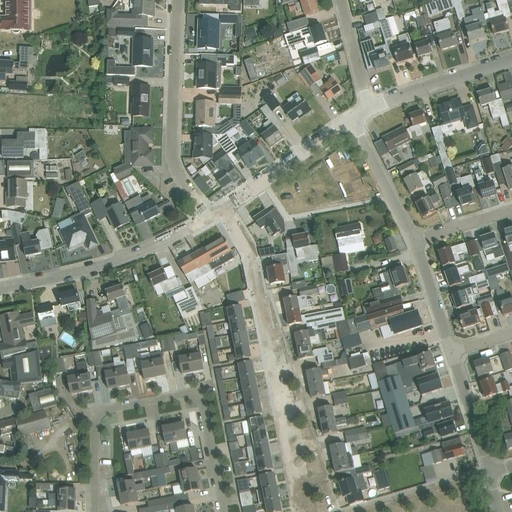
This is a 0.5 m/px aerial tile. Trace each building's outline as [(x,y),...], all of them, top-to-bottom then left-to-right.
[(7,31),(17,31),(31,31),(31,0),(7,0),(7,13),(8,13),(8,18),(1,18),(1,30),(7,30),(7,31)] [(135,0),(136,2),(135,10),(132,10),(132,15),(118,14),(118,10),(107,9),(106,25),(147,27),(147,17),(154,17),(154,0),(135,0)] [(230,11),(240,11),(240,0),(230,0),(231,0),(227,0),(226,0),(199,0),(200,5),(231,6),(230,11)] [(313,0),(308,0),(288,6),(293,20),(305,16),(317,13),(313,0)] [(429,17),(455,8),(452,0),(442,0),(434,3),(433,3),(428,5),(425,6),(429,17)] [(458,20),(465,18),(459,0),(452,0),(455,8),(458,20)] [(506,0),(495,0),(500,13),(503,12),(503,14),(504,18),(511,16),(511,14),(506,0)] [(425,6),(414,9),(416,15),(420,14),(421,17),(424,26),(431,25),(429,17),(425,6)] [(379,21),(386,19),(383,8),(376,10),(379,21)] [(473,17),(464,20),(470,42),(484,38),(481,26),(486,24),(482,8),(472,11),(473,17)] [(494,8),(487,10),(491,24),(494,35),(509,31),(505,19),(498,22),(494,8)] [(376,13),(373,14),(364,17),(367,26),(379,22),(376,13)] [(406,31),(401,15),(394,17),(399,33),(406,31)] [(221,24),(236,24),(235,37),(241,37),(242,17),(221,16),(221,24)] [(448,18),(434,23),(438,37),(437,38),(442,51),(456,46),(448,18)] [(306,19),(287,24),(289,33),(309,26),(306,19)] [(385,21),(379,23),(385,40),(391,38),(393,37),(388,20),(385,21)] [(206,49),(206,50),(207,50),(207,49),(218,49),(219,22),(201,21),(200,40),(199,40),(198,49),(206,49)] [(380,28),(379,22),(376,23),(367,26),(363,27),(365,33),(380,28)] [(310,28),(285,36),(288,46),(304,41),(307,48),(315,46),(327,42),(322,27),(311,30),(310,28)] [(244,32),(247,41),(257,37),(254,28),(244,32)] [(116,29),(108,29),(108,37),(116,37),(116,29)] [(134,29),(118,29),(117,37),(134,37),(134,29)] [(424,44),(414,47),(415,48),(418,58),(432,54),(429,44),(425,29),(420,30),(424,44)] [(280,32),(272,34),(274,40),(282,37),(280,32)] [(413,60),(408,45),(411,45),(408,34),(398,38),(401,48),(393,50),(398,64),(408,61),(408,60),(411,59),(412,60),(413,60)] [(152,67),(152,58),(153,40),(134,39),(133,67),(152,67)] [(372,40),(360,44),(367,71),(375,69),(376,71),(377,71),(377,70),(381,69),(389,67),(388,61),(385,55),(388,54),(386,47),(386,46),(375,50),(372,40)] [(21,48),(20,63),(9,63),(0,62),(0,82),(6,83),(6,76),(12,76),(12,75),(14,75),(14,70),(28,71),(29,55),(33,56),(33,48),(21,48)] [(300,54),(304,65),(319,60),(315,49),(300,54)] [(344,52),(334,54),(336,61),(339,60),(346,59),(344,52)] [(196,82),(196,87),(198,88),(198,89),(208,89),(216,89),(221,89),(221,75),(217,75),(217,67),(222,67),(226,67),(226,64),(234,65),(234,57),(234,56),(218,55),(217,58),(213,58),(203,58),(203,65),(198,65),(198,75),(200,75),(200,79),(199,79),(199,81),(198,81),(196,82)] [(258,80),(251,59),(244,62),(251,82),(258,80)] [(106,75),(135,76),(135,69),(115,68),(116,61),(107,61),(106,75)] [(332,78),(323,85),(320,81),(321,80),(311,66),(298,75),(308,89),(310,87),(316,84),(328,101),(342,91),(332,78)] [(284,81),(292,79),(289,71),(281,74),(284,81)] [(107,83),(115,84),(115,86),(129,87),(129,79),(115,78),(107,77),(107,83)] [(10,91),(27,92),(28,84),(10,83),(10,91)] [(511,84),(498,88),(501,100),(502,100),(506,99),(507,101),(511,100),(511,99),(511,98),(511,84)] [(132,117),(149,117),(149,104),(148,104),(148,97),(149,97),(150,87),(133,87),(132,117)] [(223,87),(223,96),(236,97),(241,97),(241,88),(223,87)] [(493,120),(500,118),(503,127),(509,126),(502,100),(501,100),(496,101),(492,90),(490,89),(479,92),(479,94),(478,94),(481,106),(488,104),(493,120)] [(271,93),(263,99),(272,112),(280,106),(271,93)] [(220,96),(220,104),(235,105),(241,105),(241,97),(236,97),(223,96),(220,96)] [(283,108),(293,122),(302,115),(303,116),(311,111),(301,98),(291,106),(290,104),(283,108)] [(0,99),(0,123),(14,124),(15,100),(0,99)] [(465,119),(468,130),(478,127),(472,106),(462,109),(460,102),(440,108),(440,107),(439,108),(444,125),(465,119)] [(197,103),(196,113),(199,113),(199,114),(200,115),(200,118),(199,119),(199,127),(203,127),(203,135),(213,135),(212,135),(224,135),(234,128),(229,121),(221,127),(215,127),(216,103),(197,103)] [(283,140),(277,132),(283,128),(275,117),(266,105),(260,110),(269,121),(263,125),(268,132),(262,137),(271,149),(283,140)] [(417,137),(422,135),(419,126),(426,124),(423,112),(410,116),(413,127),(409,129),(412,137),(413,140),(417,138),(417,137)] [(245,120),(239,125),(248,138),(255,133),(245,120)] [(404,127),(392,133),(393,135),(384,139),(383,138),(382,138),(389,152),(390,152),(392,157),(399,154),(396,149),(411,141),(404,127)] [(440,156),(440,157),(448,155),(448,153),(450,153),(447,144),(444,145),(443,140),(444,140),(440,127),(432,129),(440,156)] [(18,143),(3,143),(3,159),(23,159),(23,150),(34,150),(34,149),(46,149),(46,130),(35,130),(35,135),(34,135),(34,134),(18,134),(18,143)] [(152,130),(132,130),(133,166),(153,166),(153,163),(155,161),(155,157),(153,156),(153,152),(147,152),(147,144),(153,144),(153,140),(154,139),(154,134),(152,133),(152,130)] [(218,143),(213,135),(203,135),(198,135),(198,142),(196,142),(195,156),(194,156),(194,159),(198,159),(203,165),(211,159),(213,160),(213,146),(214,146),(218,143)] [(503,146),(501,149),(503,151),(508,150),(511,145),(511,141),(510,139),(503,146)] [(233,156),(230,158),(233,163),(236,161),(238,162),(242,159),(248,168),(264,156),(253,141),(242,149),(241,147),(232,154),(233,156)] [(481,147),(478,152),(480,156),(488,154),(485,145),(481,147)] [(224,152),(206,166),(211,173),(213,176),(219,171),(217,169),(218,168),(218,169),(220,168),(222,171),(215,176),(224,188),(239,177),(227,162),(230,160),(224,152)] [(434,153),(418,159),(420,163),(436,158),(434,153)] [(448,155),(440,157),(443,164),(445,171),(452,168),(448,155)] [(436,158),(420,163),(422,167),(430,164),(431,168),(443,164),(440,157),(440,156),(436,158)] [(493,165),(490,157),(481,160),(486,175),(495,172),(492,165),(493,165)] [(412,162),(407,165),(398,169),(402,177),(416,170),(422,167),(420,163),(418,159),(412,162)] [(34,161),(14,162),(4,162),(4,163),(1,164),(1,175),(6,178),(6,180),(16,180),(34,179),(34,161)] [(500,162),(493,165),(492,165),(495,172),(497,177),(504,174),(510,191),(511,190),(511,167),(503,170),(500,162)] [(130,166),(114,173),(117,180),(133,173),(130,166)] [(453,168),(452,168),(445,171),(450,186),(457,183),(458,183),(456,179),(453,168)] [(427,178),(424,171),(416,175),(404,181),(411,195),(423,189),(419,182),(427,178)] [(481,171),(474,173),(479,186),(480,190),(483,200),(497,195),(492,182),(485,184),(481,171)] [(447,181),(444,174),(431,180),(435,187),(447,181)] [(464,190),(457,193),(459,200),(459,202),(460,202),(461,207),(475,202),(471,189),(475,187),(472,179),(471,175),(461,178),(460,179),(461,183),(464,190)] [(123,179),(129,199),(135,197),(128,177),(123,179)] [(120,181),(114,184),(117,190),(123,187),(120,181)] [(26,183),(10,183),(10,199),(7,199),(7,208),(24,207),(24,199),(26,199),(26,183)] [(79,183),(65,189),(69,196),(70,196),(74,203),(75,202),(80,213),(70,218),(74,226),(77,224),(75,219),(83,216),(84,217),(91,214),(89,210),(92,209),(81,186),(79,183)] [(446,184),(439,187),(443,201),(451,198),(446,184)] [(206,185),(200,189),(204,194),(204,195),(210,190),(206,185)] [(432,205),(440,201),(436,194),(425,200),(416,204),(423,219),(436,212),(432,205)] [(124,203),(136,226),(160,214),(150,195),(144,199),(142,200),(140,195),(130,200),(124,203)] [(57,198),(52,217),(56,218),(61,215),(65,200),(57,198)] [(115,230),(129,223),(120,205),(106,212),(101,201),(92,205),(99,221),(108,217),(115,230)] [(266,211),(254,219),(261,229),(265,227),(272,238),(280,233),(282,235),(285,232),(284,221),(276,209),(268,214),(266,211)] [(10,221),(8,212),(2,211),(3,221),(10,221)] [(20,225),(17,213),(8,211),(8,212),(10,221),(11,227),(20,225)] [(84,217),(83,216),(75,219),(77,224),(74,226),(61,232),(69,249),(85,242),(89,250),(97,246),(84,217)] [(52,248),(48,229),(39,231),(36,236),(37,242),(31,243),(29,234),(22,235),(20,225),(11,227),(15,246),(23,245),(26,257),(41,254),(41,250),(52,248)] [(335,229),(337,240),(339,247),(363,242),(360,225),(348,228),(348,227),(335,229)] [(511,252),(511,228),(504,231),(508,245),(502,247),(505,256),(510,272),(511,270),(511,252)] [(300,236),(293,237),(295,247),(298,261),(304,260),(304,259),(318,257),(316,246),(310,247),(309,241),(310,241),(309,239),(308,239),(308,235),(306,235),(306,233),(300,234),(300,236)] [(505,256),(502,247),(501,245),(497,246),(493,234),(480,239),(474,241),(478,255),(479,254),(479,253),(484,251),(486,256),(492,254),(493,257),(494,256),(495,259),(505,256)] [(178,264),(183,272),(185,277),(186,277),(190,284),(195,281),(198,288),(216,278),(212,272),(216,270),(223,266),(235,259),(231,251),(224,238),(178,264)] [(389,253),(397,251),(393,238),(385,241),(389,253)] [(0,261),(15,260),(13,239),(4,240),(5,243),(0,243),(0,261)] [(467,243),(471,257),(478,255),(474,241),(467,243)] [(465,244),(438,252),(443,267),(455,264),(452,256),(467,252),(465,244)] [(280,245),(266,246),(267,255),(281,254),(280,245)] [(288,258),(291,277),(299,276),(293,248),(286,249),(287,254),(288,258)] [(263,250),(259,250),(259,251),(261,259),(268,258),(267,254),(263,250)] [(323,275),(349,271),(346,253),(321,257),(323,275)] [(272,257),(272,260),(274,268),(268,269),(271,285),(284,283),(283,275),(290,274),(287,258),(288,258),(287,254),(278,256),(272,257)] [(375,302),(365,305),(368,315),(377,312),(398,306),(403,305),(401,296),(399,296),(396,288),(398,288),(408,285),(408,284),(409,282),(408,278),(406,277),(403,270),(403,269),(401,263),(388,267),(390,273),(383,275),(386,284),(380,286),(381,288),(372,291),(375,302)] [(484,270),(487,279),(496,276),(509,272),(507,264),(485,271),(484,270)] [(487,280),(487,279),(484,270),(481,271),(482,274),(472,277),(468,266),(445,273),(450,288),(456,286),(457,290),(475,285),(475,284),(479,283),(487,280)] [(163,270),(149,276),(153,285),(154,288),(160,285),(167,300),(172,297),(176,306),(189,300),(185,291),(183,287),(180,288),(180,287),(176,278),(168,281),(163,270)] [(496,276),(487,279),(487,280),(491,291),(496,290),(496,292),(504,316),(511,313),(511,299),(507,301),(503,290),(500,290),(496,276)] [(346,280),(334,284),(338,296),(349,294),(348,289),(346,282),(346,280)] [(473,304),(471,297),(478,295),(477,291),(476,289),(475,285),(457,290),(459,294),(452,296),(457,309),(473,304)] [(91,350),(98,349),(139,339),(134,324),(122,286),(106,292),(109,302),(116,300),(119,310),(103,315),(102,313),(100,312),(98,311),(96,310),(95,301),(87,301),(88,320),(90,320),(93,340),(91,341),(91,350)] [(283,300),(286,313),(299,311),(299,310),(314,307),(314,306),(315,305),(314,301),(313,300),(312,299),(307,300),(306,297),(318,294),(316,286),(302,289),(303,296),(283,300)] [(189,300),(176,306),(182,318),(202,309),(193,288),(185,291),(189,300)] [(81,309),(79,301),(77,291),(59,296),(62,308),(68,306),(69,312),(81,309)] [(243,292),(233,294),(226,296),(229,306),(245,301),(243,292)] [(480,298),(476,299),(477,301),(479,307),(481,306),(489,304),(493,302),(491,294),(488,295),(480,298)] [(480,324),(478,318),(484,316),(485,319),(498,315),(493,302),(489,304),(481,306),(482,309),(459,317),(461,323),(460,324),(461,326),(462,326),(463,330),(480,324)] [(57,325),(52,304),(37,308),(41,329),(57,325)] [(227,310),(230,323),(244,320),(241,307),(227,310)] [(387,311),(368,317),(372,331),(391,325),(394,336),(422,327),(417,312),(404,316),(401,307),(391,310),(387,311)] [(317,326),(335,322),(345,321),(343,308),(310,315),(300,316),(299,311),(286,313),(289,326),(316,321),(317,326)] [(211,325),(208,312),(205,313),(205,312),(199,313),(202,328),(206,327),(212,326),(213,326),(213,324),(211,325)] [(86,313),(78,314),(79,324),(87,324),(86,313)] [(7,345),(0,345),(0,348),(3,360),(29,353),(28,350),(27,345),(23,327),(35,325),(34,324),(32,314),(18,317),(17,314),(16,314),(16,316),(12,316),(12,315),(0,317),(4,338),(5,338),(7,345)] [(345,321),(335,322),(337,328),(341,340),(355,335),(358,334),(371,331),(372,331),(368,317),(367,315),(362,317),(362,316),(354,319),(345,321)] [(244,320),(230,323),(231,328),(232,335),(246,333),(244,320)] [(337,328),(335,322),(317,326),(318,331),(326,329),(326,332),(337,330),(336,328),(337,328)] [(179,328),(182,335),(188,333),(185,326),(179,328)] [(215,339),(212,326),(206,327),(209,340),(215,339)] [(149,328),(141,331),(145,341),(153,337),(149,328)] [(206,345),(203,331),(197,332),(200,346),(206,345)] [(295,335),(297,348),(311,345),(311,344),(320,343),(319,335),(315,336),(314,331),(310,332),(308,332),(295,335)] [(249,346),(246,333),(232,335),(235,348),(249,346)] [(355,335),(341,340),(345,351),(358,346),(355,335)] [(175,351),(173,337),(167,339),(170,352),(175,351)] [(170,352),(167,339),(161,340),(164,354),(170,352)] [(209,340),(212,353),(217,352),(215,339),(209,340)] [(138,359),(135,344),(130,345),(133,360),(138,359)] [(130,345),(124,346),(127,361),(133,360),(130,345)] [(319,364),(322,364),(322,363),(334,361),(332,353),(329,354),(327,348),(314,351),(312,351),(311,345),(297,348),(300,361),(317,357),(319,364)] [(118,346),(106,347),(107,357),(119,356),(118,346)] [(251,358),(249,346),(235,348),(236,355),(228,356),(229,362),(237,361),(251,358)] [(53,360),(52,348),(51,347),(40,350),(3,360),(3,370),(10,369),(11,383),(0,382),(0,397),(18,399),(20,393),(21,385),(42,382),(40,362),(54,361),(53,360)] [(361,354),(364,364),(378,360),(375,350),(361,354)] [(101,365),(99,351),(93,352),(96,366),(101,365)] [(161,352),(150,354),(152,362),(156,378),(166,376),(161,352)] [(218,355),(217,352),(212,353),(214,365),(220,364),(218,355)] [(511,358),(510,352),(500,356),(506,372),(511,370),(511,358)] [(382,362),(373,365),(375,372),(375,373),(377,380),(378,383),(380,389),(388,414),(409,408),(405,395),(403,389),(405,389),(411,387),(410,384),(417,382),(438,376),(437,375),(436,371),(430,353),(421,356),(409,360),(385,368),(383,362),(382,362)] [(200,354),(190,356),(193,373),(204,371),(200,354)] [(145,381),(156,378),(152,362),(151,362),(149,355),(141,357),(142,364),(141,364),(145,381)] [(182,375),(193,373),(190,356),(179,358),(182,375)] [(63,358),(59,359),(53,360),(54,361),(55,374),(59,373),(66,372),(63,358)] [(120,358),(113,359),(114,364),(115,364),(119,388),(130,386),(127,369),(126,369),(124,362),(121,363),(120,358)] [(322,363),(322,364),(323,369),(347,364),(346,359),(341,360),(334,361),(322,363)] [(492,373),(488,359),(474,364),(479,377),(492,373)] [(86,362),(76,364),(77,370),(78,370),(82,393),(93,391),(91,381),(89,374),(88,374),(87,368),(86,362)] [(252,363),(242,365),(238,366),(240,379),(255,376),(252,363)] [(115,364),(114,364),(108,365),(109,372),(105,373),(108,390),(119,388),(115,364)] [(221,369),(215,370),(218,383),(223,382),(221,369)] [(322,376),(329,375),(327,369),(321,371),(321,370),(306,373),(309,386),(323,383),(322,376)] [(79,377),(68,379),(69,384),(69,386),(71,395),(82,393),(78,370),(77,370),(79,377)] [(375,373),(368,376),(370,382),(377,380),(375,373)] [(255,376),(240,379),(243,391),(257,388),(255,376)] [(417,382),(410,384),(411,387),(413,391),(419,389),(420,393),(421,396),(423,396),(431,393),(433,393),(437,391),(442,390),(438,376),(417,382)] [(493,379),(481,383),(485,398),(498,394),(508,391),(510,396),(511,395),(511,386),(509,388),(507,382),(495,386),(493,379)] [(226,395),(223,382),(218,383),(220,396),(226,395)] [(323,383),(309,386),(312,399),(326,396),(323,383)] [(257,388),(243,391),(245,404),(260,401),(257,388)] [(29,396),(34,413),(58,406),(53,389),(29,396)] [(333,395),(334,400),(347,398),(346,392),(333,395)] [(228,407),(226,395),(220,396),(223,408),(228,407)] [(347,398),(334,400),(335,406),(348,403),(347,398)] [(486,414),(500,410),(497,400),(486,404),(487,406),(483,407),(484,410),(481,411),(484,422),(488,421),(486,414)] [(260,401),(245,404),(247,411),(248,416),(248,417),(252,416),(262,414),(260,401)] [(426,417),(413,421),(416,428),(428,425),(433,424),(453,417),(453,416),(454,415),(452,410),(451,410),(449,403),(424,411),(426,417)] [(223,408),(225,422),(231,420),(228,407),(223,408)] [(332,407),(318,410),(321,423),(335,420),(332,407)] [(409,408),(388,414),(389,416),(391,424),(395,435),(416,428),(413,421),(409,409),(409,408)] [(20,438),(22,437),(26,448),(32,446),(29,435),(49,429),(44,412),(15,421),(20,438)] [(263,418),(253,420),(249,421),(251,434),(252,434),(266,432),(263,418)] [(335,420),(321,423),(324,436),(338,433),(336,426),(346,424),(345,418),(335,420)] [(0,426),(3,436),(14,433),(16,432),(15,420),(0,423),(0,426)] [(511,433),(508,420),(500,422),(507,449),(511,448),(511,433)] [(416,428),(395,435),(396,439),(397,438),(398,444),(406,442),(404,437),(413,434),(414,439),(421,437),(420,432),(422,431),(424,437),(439,432),(441,438),(446,436),(456,433),(452,422),(443,425),(434,428),(433,424),(428,425),(416,428)] [(184,424),(174,426),(178,447),(188,445),(184,424)] [(174,426),(162,428),(166,445),(170,444),(172,454),(178,452),(177,447),(178,447),(174,426)] [(367,433),(366,427),(345,432),(346,438),(367,433)] [(149,431),(138,433),(142,449),(152,447),(149,431)] [(268,444),(266,432),(252,434),(251,434),(246,435),(248,447),(247,448),(247,449),(268,444)] [(142,449),(138,433),(127,435),(130,452),(141,449),(142,449)] [(367,433),(346,438),(347,443),(368,439),(367,433)] [(234,437),(228,438),(231,452),(242,450),(242,449),(240,449),(238,442),(237,437),(234,437)] [(439,450),(432,453),(435,464),(442,462),(442,461),(464,455),(460,439),(450,442),(442,444),(443,449),(439,450)] [(66,453),(78,453),(78,440),(66,441),(66,453)] [(257,459),(257,460),(271,457),(268,444),(247,449),(249,461),(257,459)] [(345,444),(330,447),(333,461),(347,458),(345,444)] [(0,459),(13,462),(14,456),(19,457),(20,450),(15,449),(0,445),(0,459)] [(193,463),(198,461),(196,448),(190,449),(193,463)] [(239,463),(238,459),(244,458),(242,450),(231,452),(234,464),(244,462),(239,463)] [(134,474),(132,464),(130,454),(124,456),(128,476),(134,474)] [(161,455),(163,468),(170,467),(167,454),(161,455)] [(273,470),(271,457),(257,460),(259,473),(273,470)] [(374,468),(372,467),(369,467),(369,466),(355,469),(353,457),(347,458),(333,461),(335,474),(338,473),(339,479),(343,478),(352,476),(362,474),(372,472),(375,472),(374,468)] [(244,462),(234,464),(236,477),(242,476),(247,475),(244,462)] [(424,467),(422,468),(424,475),(426,483),(426,484),(433,482),(435,481),(436,481),(436,480),(435,479),(437,478),(433,465),(425,467),(424,467)] [(170,467),(163,468),(159,469),(160,476),(170,473),(169,467),(170,467)] [(137,480),(160,476),(159,469),(158,470),(135,474),(137,480)] [(180,472),(182,483),(198,480),(196,469),(180,472)] [(372,472),(378,491),(391,487),(385,470),(379,473),(378,471),(375,472),(372,472)] [(0,511),(4,511),(5,496),(1,496),(1,482),(5,482),(18,482),(19,473),(0,471),(0,511)] [(274,474),(260,477),(263,490),(277,487),(274,474)] [(362,474),(352,476),(343,478),(344,481),(342,481),(342,482),(339,484),(341,492),(342,492),(344,497),(343,497),(343,498),(347,497),(349,505),(364,501),(361,492),(367,490),(365,484),(362,474)] [(237,482),(240,495),(250,493),(248,479),(237,482)] [(198,480),(182,483),(184,494),(191,493),(200,491),(198,480)] [(134,481),(118,485),(120,496),(137,493),(142,492),(142,490),(145,490),(144,484),(135,485),(134,481)] [(277,487),(263,490),(265,503),(279,500),(277,487)] [(49,501),(76,501),(76,490),(59,490),(59,494),(49,494),(49,501)] [(139,503),(137,493),(120,496),(122,506),(139,503)] [(253,505),(250,493),(240,495),(242,507),(254,505),(253,505)] [(161,500),(163,506),(167,505),(177,503),(175,497),(161,500)] [(149,508),(153,508),(163,506),(161,500),(148,503),(149,508)] [(265,503),(267,511),(281,511),(279,500),(265,503)] [(75,511),(76,501),(49,501),(49,507),(59,507),(58,511),(75,511)]
